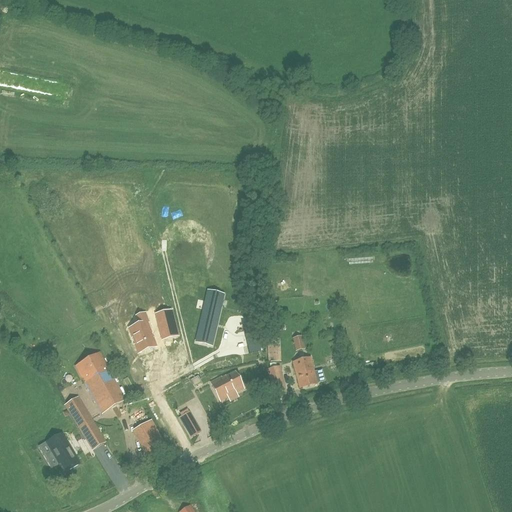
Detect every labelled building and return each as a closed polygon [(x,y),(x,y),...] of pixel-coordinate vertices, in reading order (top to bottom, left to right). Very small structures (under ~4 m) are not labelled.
[(204,309),(197,342),(211,345),(222,296),(208,293),(206,303),(204,309)] [(275,311),(275,302),(267,302),(267,319),(276,320),(276,311),(275,311)] [(172,311),(158,314),(162,327),(165,340),(173,338),(178,337),(172,311)] [(133,338),(134,338),(137,345),(135,345),(138,354),(145,351),(150,349),(157,347),(149,323),(150,323),(146,313),(137,317),(140,325),(129,329),(133,338)] [(253,322),(242,325),(249,355),(260,353),(253,322)] [(269,333),(286,332),(285,322),(268,323),(269,333)] [(296,352),(306,350),(302,336),(292,339),(296,352)] [(281,362),(281,339),(267,340),(268,363),(281,362)] [(127,400),(101,353),(76,366),(102,414),(127,400)] [(317,384),(310,358),(293,363),(300,389),(317,384)] [(285,392),(279,368),(268,370),(274,395),(285,392)] [(221,378),(211,384),(220,401),(227,397),(229,397),(234,394),(235,393),(243,389),(235,373),(226,378),(222,380),(222,379),(221,378)] [(97,430),(82,407),(70,414),(72,417),(85,438),(93,450),(105,443),(97,430)] [(137,430),(133,433),(147,458),(151,455),(165,448),(151,422),(137,430)] [(195,423),(185,428),(191,438),(200,433),(195,423)] [(65,473),(78,465),(61,435),(47,443),(56,458),(57,458),(65,473)]
